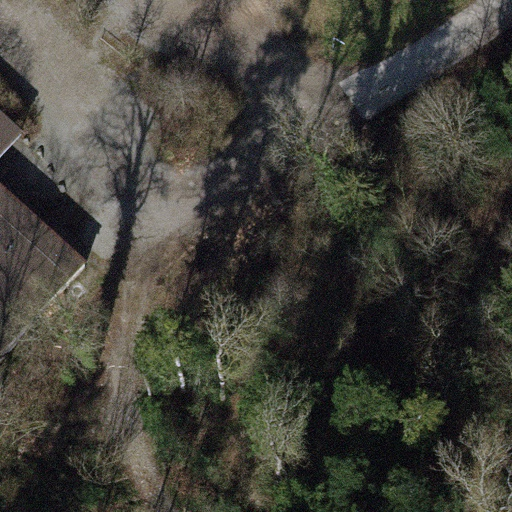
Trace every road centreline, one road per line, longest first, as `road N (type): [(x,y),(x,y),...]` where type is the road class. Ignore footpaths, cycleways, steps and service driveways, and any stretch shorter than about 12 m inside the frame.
road 1 (unclassified): [(511,1),(165,234)]
road 2 (track): [(165,234),(134,361),(146,497),(156,511)]
